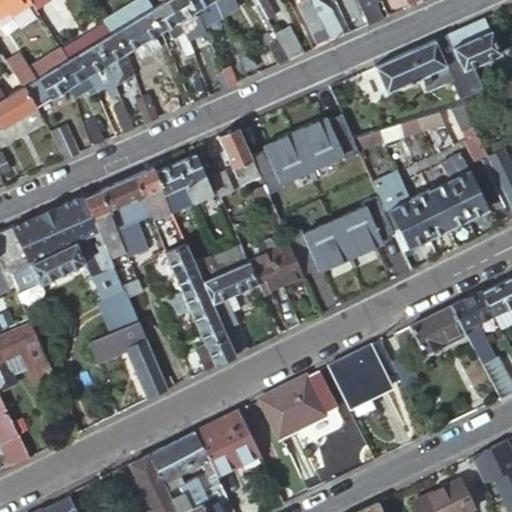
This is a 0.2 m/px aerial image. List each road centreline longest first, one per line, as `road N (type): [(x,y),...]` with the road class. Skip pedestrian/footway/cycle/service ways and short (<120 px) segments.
road 1 (residential): [(0,500),(511,246)]
road 2 (residential): [(474,0),(0,208)]
road 3 (residential): [(312,511),(511,415)]
